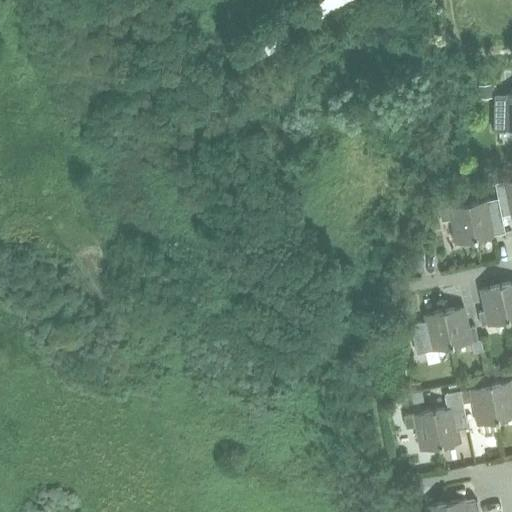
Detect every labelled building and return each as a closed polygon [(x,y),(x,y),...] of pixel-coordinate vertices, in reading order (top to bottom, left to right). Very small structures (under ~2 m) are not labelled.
[(308,0),(315,11),(335,0),(308,0)] [(384,2),(382,0),(364,0),(370,10),(384,2)] [(275,13),(237,39),(252,61),(290,35),(275,13)] [(489,84),(477,85),(478,99),(490,97),(489,84)] [(494,130),(511,129),(511,92),(504,93),(504,96),(493,97),(494,130)] [(469,117),(464,117),(464,128),(465,128),(475,129),(475,117),(469,117)] [(511,177),(494,181),(501,215),(510,213),(511,215),(511,214),(511,177)] [(496,197),(467,202),(474,238),(503,232),(496,197)] [(474,238),(467,202),(437,208),(439,220),(449,218),(454,241),(474,238)] [(414,256),(410,268),(418,271),(422,259),(414,256)] [(511,280),(499,283),(507,319),(511,317),(511,280)] [(507,319),(499,283),(479,287),(484,309),(477,310),(480,324),(507,319)] [(462,305),(443,309),(450,345),(471,341),(476,340),(474,326),(467,327),(462,305)] [(424,320),(409,323),(415,352),(424,350),(450,345),(443,309),(423,313),(424,320)] [(476,340),(471,341),(473,351),(482,349),(479,339),(476,340)] [(497,365),(487,367),(489,375),(499,373),(497,365)] [(511,378),(489,383),(496,419),(511,415),(511,398),(511,393),(511,392),(511,378)] [(496,419),(489,383),(459,388),(462,403),(470,401),(474,423),(496,419)] [(446,407),(432,410),(440,446),(459,442),(457,429),(466,427),(465,417),(462,403),(459,388),(458,389),(451,390),(443,391),(446,407)] [(420,392),(408,394),(409,403),(422,401),(420,392)] [(440,446),(432,410),(402,415),(404,429),(413,427),(418,450),(440,446)] [(465,498),(445,502),(447,511),(477,511),(475,501),(466,503),(465,498)] [(447,511),(445,502),(424,506),(424,511),(447,511)]
